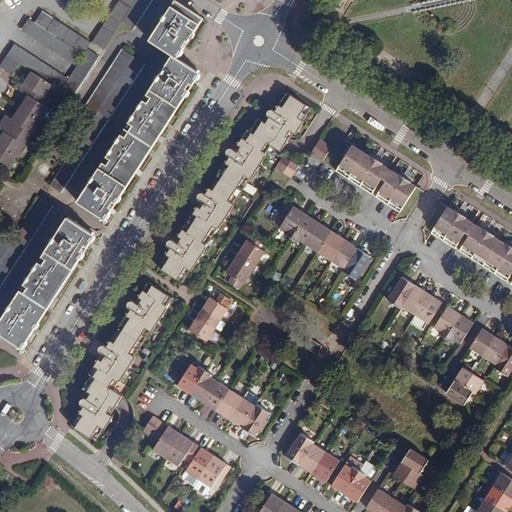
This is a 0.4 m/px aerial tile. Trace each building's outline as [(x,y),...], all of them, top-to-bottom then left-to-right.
[(122,21),(135,0),(119,0),(93,40),(105,48),(122,21)] [(135,0),(122,21),(134,28),(151,0),(135,0)] [(173,55),(178,58),(204,18),(177,0),(175,0),(149,41),(173,55)] [(90,41),(42,10),(35,22),(29,17),(21,28),(76,63),(90,41)] [(52,102),(44,97),(52,84),(60,88),(67,77),(13,43),(0,63),(0,66),(11,74),(18,63),(31,72),(19,90),(27,96),(12,119),(6,115),(0,124),(0,129),(4,132),(0,139),(0,162),(9,168),(52,102)] [(48,185),(60,192),(145,65),(124,50),(87,106),(96,112),(48,185)] [(100,56),(90,50),(64,88),(74,95),(100,56)] [(200,73),(178,58),(173,55),(76,202),(105,220),(110,212),(105,210),(108,205),(108,206),(112,208),(134,175),(130,172),(133,167),(137,169),(138,170),(156,141),(152,138),(156,133),(160,135),(193,86),(188,82),(191,78),(196,81),(200,73)] [(287,95),(286,95),(278,107),(282,109),(290,97),(287,95)] [(198,200),(205,204),(203,207),(207,209),(204,212),(204,213),(201,211),(197,208),(178,237),(181,240),(185,242),(183,245),(179,243),(179,245),(171,241),(169,241),(167,242),(167,244),(167,246),(171,249),(159,268),(179,281),(184,274),(188,276),(191,271),(194,269),(207,250),(206,246),(203,244),(208,236),(213,228),(217,231),(220,230),(233,209),(233,205),(237,199),(234,198),(233,197),(237,191),(241,185),(242,186),(244,187),(250,180),(252,178),(265,159),(265,155),(262,153),(267,145),(270,147),(279,153),(285,144),(287,141),(283,138),(287,132),(291,134),(292,135),(294,136),(301,126),(301,124),(306,116),(302,114),(303,113),(306,108),(290,97),(282,109),(278,107),(275,113),(272,111),(270,111),(268,113),(268,116),(271,119),(276,122),(273,128),(272,129),(267,125),(259,120),(251,132),(247,130),(238,144),(242,147),(245,149),(243,153),(240,151),(238,153),(231,149),(230,149),(227,150),(226,152),(226,154),(228,156),(230,158),(205,195),(200,193),(199,194),(197,195),(197,198),(198,200)] [(251,132),(259,120),(255,118),(247,130),(251,132)] [(276,122),(271,119),(267,125),(272,129),(273,128),(276,122)] [(291,134),(287,132),(283,138),(287,141),(292,135),(291,134)] [(156,141),(160,135),(156,133),(152,138),(156,141)] [(329,143),(323,139),(313,155),(319,159),(329,143)] [(370,192),(381,175),(387,166),(382,163),(384,159),(371,150),(368,154),(351,142),(333,168),(370,192)] [(335,147),(329,143),(319,159),(325,163),(335,147)] [(265,155),(270,147),(267,145),(262,153),(265,155)] [(282,159),(278,165),(294,176),(298,169),(282,159)] [(294,176),(278,165),(274,171),(290,181),(294,176)] [(381,175),(386,178),(392,169),(387,166),(381,175)] [(400,212),(417,186),(410,182),(412,177),(400,169),(397,173),(392,169),(386,178),(375,195),(400,212)] [(0,285),(52,206),(41,198),(12,243),(1,236),(0,238),(0,285)] [(292,238),(308,214),(287,201),(273,222),(286,230),(284,232),(292,238)] [(464,231),(470,221),(466,218),(468,214),(455,205),(452,209),(448,206),(431,232),(454,247),(464,231)] [(300,239),(307,244),(321,223),(308,214),(292,238),(298,241),(300,239)] [(54,298),(88,246),(83,243),(86,239),(91,241),(95,235),(67,217),(0,320),(0,333),(21,347),(26,341),(22,338),(24,335),(24,334),(28,337),(51,303),(46,300),(49,295),(50,295),(54,298)] [(474,223),(470,221),(464,231),(468,233),(474,223)] [(334,231),(321,223),(307,244),(320,252),(334,231)] [(511,270),(511,242),(507,239),(504,243),(493,236),(496,232),(482,223),(480,227),(474,223),(468,233),(457,249),(505,280),(511,270)] [(212,239),(212,238),(217,231),(213,228),(208,236),(212,239)] [(254,230),(243,247),(261,258),(268,249),(266,247),(270,241),(254,230)] [(320,252),(333,260),(346,239),(334,231),(320,252)] [(207,246),(212,239),(208,236),(203,244),(206,246),(207,246)] [(333,260),(345,268),(359,247),(346,239),(333,260)] [(255,269),(261,258),(243,247),(236,257),(255,269)] [(372,256),(359,247),(345,268),(344,271),(357,279),(372,256)] [(247,280),(255,269),(236,257),(229,268),(231,270),(227,276),(241,285),(246,279),(247,280)] [(183,283),(188,276),(184,274),(179,281),(183,283)] [(401,307),(403,304),(416,284),(401,274),(387,297),(401,307)] [(142,299),(146,301),(144,305),(140,303),(138,305),(132,302),(130,302),(128,303),(127,306),(128,308),(131,310),(106,348),(103,346),(101,346),(99,348),(99,350),(100,352),(106,355),(104,357),(108,359),(105,363),(101,361),(99,359),(89,374),(92,376),(84,389),(89,392),(93,395),(90,400),(89,401),(89,402),(83,399),(81,399),(79,400),(78,402),(78,405),(83,409),(72,426),(90,438),(94,432),(98,435),(102,429),(105,427),(112,416),(109,414),(113,408),(121,395),(113,390),(109,388),(114,380),(118,382),(121,380),(134,360),(134,356),(138,350),(135,348),(135,347),(139,341),(143,335),(146,337),(151,331),(153,330),(167,308),(168,305),(164,303),(169,296),(149,283),(139,297),(142,299)] [(403,304),(416,313),(430,293),(416,284),(403,304)] [(430,293),(416,313),(429,321),(442,301),(430,293)] [(205,306),(223,318),(230,307),(212,295),(205,306)] [(164,303),(168,305),(172,298),(169,296),(164,303)] [(436,325),(448,333),(461,312),(449,304),(436,325)] [(223,318),(205,306),(198,316),(217,328),(223,318)] [(461,312),(448,333),(461,342),(475,321),(461,312)] [(217,328),(198,316),(190,328),(209,340),(217,328)] [(486,354),(498,335),(484,326),(471,345),(486,354)] [(486,354),(500,363),(511,345),(511,344),(498,335),(486,354)] [(322,346),(311,339),(305,347),(316,355),(322,346)] [(511,345),(500,363),(498,367),(511,375),(511,374),(511,345)] [(193,390),(208,367),(201,363),(200,365),(193,361),(179,381),(193,390)] [(193,390),(206,399),(220,378),(214,374),(215,372),(208,367),(193,390)] [(454,381),(471,393),(475,394),(482,383),(461,369),(454,381)] [(92,376),(89,374),(81,386),(84,389),(92,376)] [(233,387),(220,378),(206,399),(219,408),(233,387)] [(113,390),(118,382),(114,380),(109,388),(113,390)] [(461,407),(471,393),(454,381),(444,396),(461,407)] [(233,387),(219,408),(231,415),(244,394),(233,387)] [(93,395),(89,392),(85,398),(89,401),(90,400),(93,395)] [(243,423),(256,402),(244,394),(231,415),(243,423)] [(256,402),(243,423),(257,432),(272,409),(258,400),(256,402)] [(151,433),(160,418),(153,414),(144,428),(151,433)] [(157,437),(167,422),(160,418),(151,433),(157,437)] [(172,425),(167,422),(157,437),(160,439),(155,447),(168,455),(182,432),(175,427),(174,429),(170,427),(172,425)] [(287,453),(301,462),(315,441),(316,438),(302,429),(287,453)] [(188,436),(182,432),(168,455),(180,463),(184,456),(188,459),(198,443),(192,438),(190,440),(186,438),(188,436)] [(301,462),(315,471),(329,450),(315,441),(301,462)] [(204,446),(198,443),(188,459),(191,461),(184,472),(184,476),(195,483),(214,453),(208,449),(207,451),(206,450),(203,448),(204,446)] [(404,458),(423,470),(431,458),(412,445),(404,458)] [(315,471),(327,478),(340,457),(329,450),(315,471)] [(511,472),(511,452),(502,466),(505,468),(511,472)] [(222,458),(214,453),(195,483),(194,484),(205,491),(208,491),(212,484),(217,478),(221,480),(231,464),(226,460),(224,462),(221,460),(222,458)] [(426,472),(423,470),(404,458),(395,471),(417,485),(426,472)] [(347,492),(362,468),(355,463),(353,465),(346,461),(332,482),(347,492)] [(369,473),(362,468),(347,492),(361,501),(375,480),(367,475),(369,473)] [(511,472),(505,468),(501,475),(511,482),(511,472)] [(493,487),(511,499),(511,482),(501,475),(499,474),(491,486),(493,487)] [(221,480),(217,478),(212,484),(212,485),(216,488),(222,481),(221,480)] [(368,505),(379,511),(383,511),(395,494),(381,485),(368,505)] [(502,511),(507,511),(511,504),(511,499),(493,487),(484,500),(502,511)] [(278,511),(287,500),(281,496),(280,498),(276,496),(277,494),(271,489),(259,506),(263,509),(260,511),(278,511)] [(406,511),(411,505),(395,494),(383,511),(406,511)] [(294,505),(287,500),(278,511),(301,511),(303,511),(297,507),(296,509),(292,507),(293,506),(294,505)] [(502,511),(484,500),(476,511),(502,511)] [(413,503),(411,505),(406,511),(426,511),(427,511),(413,503)]
